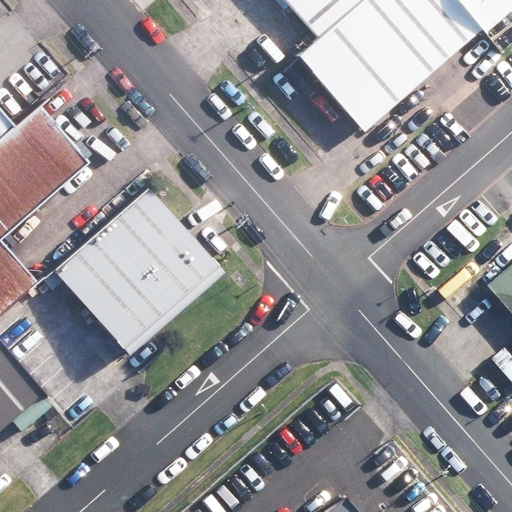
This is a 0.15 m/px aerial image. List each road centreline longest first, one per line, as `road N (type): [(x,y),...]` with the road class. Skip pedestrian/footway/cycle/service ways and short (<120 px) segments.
road 1 (unclassified): [(338,283),(89,0)]
road 2 (unclassified): [(338,283),(81,511)]
road 3 (unclassified): [(511,483),(338,283)]
road 4 (unclassified): [(511,130),(338,283)]
